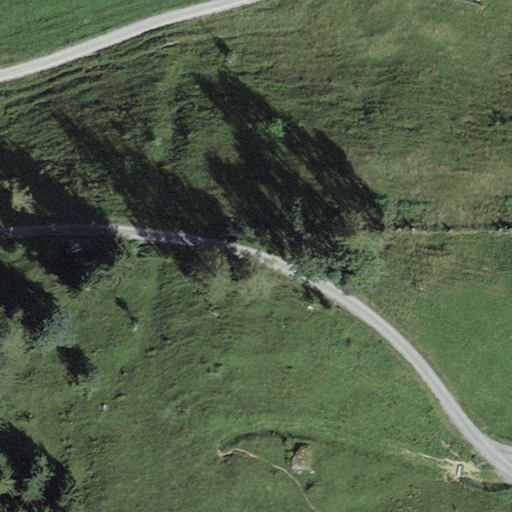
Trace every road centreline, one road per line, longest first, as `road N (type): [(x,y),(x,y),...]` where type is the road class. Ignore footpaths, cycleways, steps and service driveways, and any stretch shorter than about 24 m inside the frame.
road 1 (track): [(507,476),(369,324),(200,234),(0,232)]
road 2 (track): [(0,76),(141,21),(233,0)]
